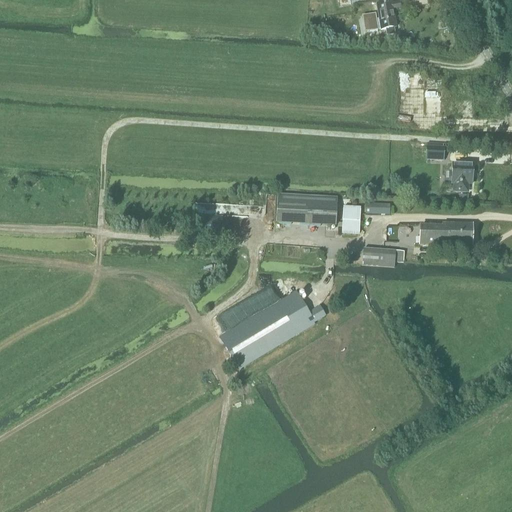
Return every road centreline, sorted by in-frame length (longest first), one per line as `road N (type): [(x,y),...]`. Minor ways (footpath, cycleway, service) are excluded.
road 1 (track): [(100,232),(104,141),(123,122),(511,141)]
road 2 (track): [(397,217),(371,223),(369,242),(271,235),(253,242),(248,284),(0,438)]
road 3 (track): [(253,242),(100,232)]
